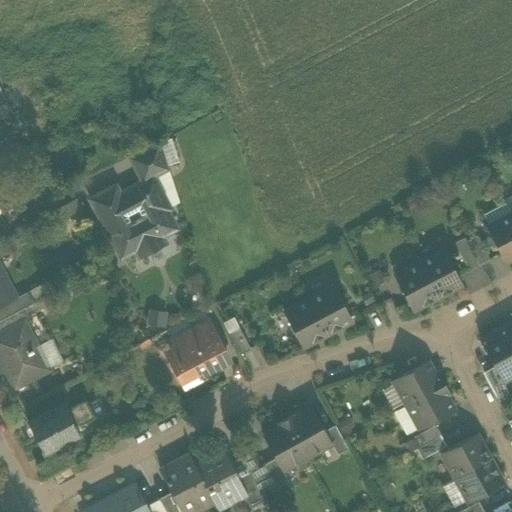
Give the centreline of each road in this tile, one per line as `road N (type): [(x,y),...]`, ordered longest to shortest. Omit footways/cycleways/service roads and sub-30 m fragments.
road 1 (residential): [(29,506),(238,396),(445,327)]
road 2 (residential): [(445,327),(511,457)]
